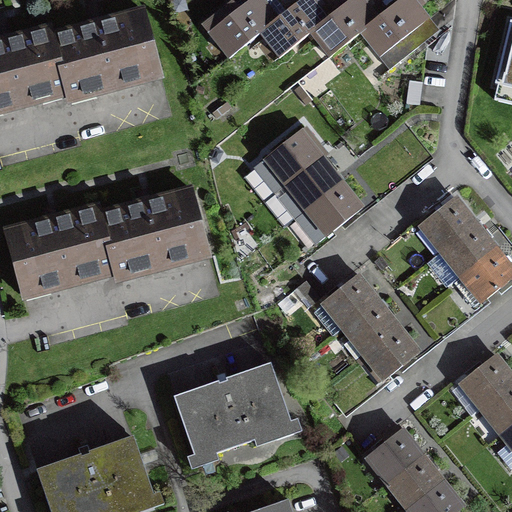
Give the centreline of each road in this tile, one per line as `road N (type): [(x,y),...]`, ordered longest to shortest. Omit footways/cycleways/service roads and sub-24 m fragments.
road 1 (residential): [(464,157),(307,279)]
road 2 (residential): [(364,426),(511,304)]
road 3 (residential): [(470,0),(449,139),(464,157)]
